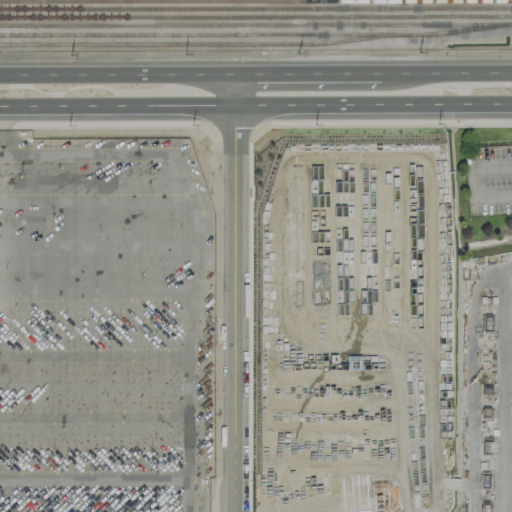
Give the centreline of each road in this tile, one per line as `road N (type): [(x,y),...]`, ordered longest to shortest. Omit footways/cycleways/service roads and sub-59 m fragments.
road 1 (secondary): [(0,107),(511,104)]
road 2 (tertiary): [(233,106),(233,511)]
road 3 (secondary): [(233,73),(0,74)]
road 4 (secondary): [(379,73),(233,73)]
road 5 (secondary): [(511,72),(379,73)]
